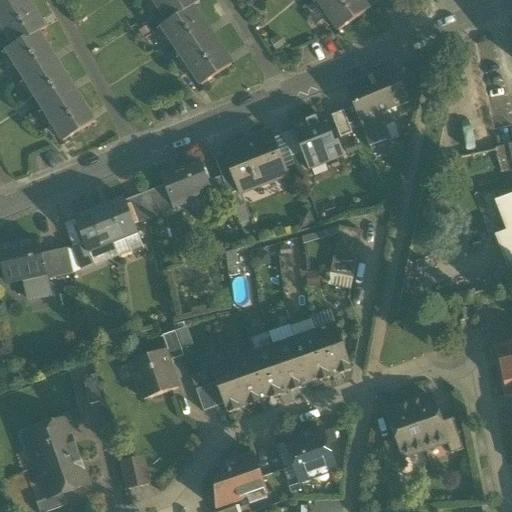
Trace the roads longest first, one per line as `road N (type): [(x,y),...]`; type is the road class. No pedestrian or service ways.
road 1 (residential): [(497,511),(466,355),(368,386)]
road 2 (residential): [(368,386),(223,438),(191,477)]
road 3 (residential): [(140,156),(57,0)]
road 4 (residential): [(289,96),(140,156)]
road 5 (residential): [(412,43),(289,96)]
road 6 (residential): [(140,156),(17,203)]
road 7 (residential): [(368,386),(351,463),(352,511)]
